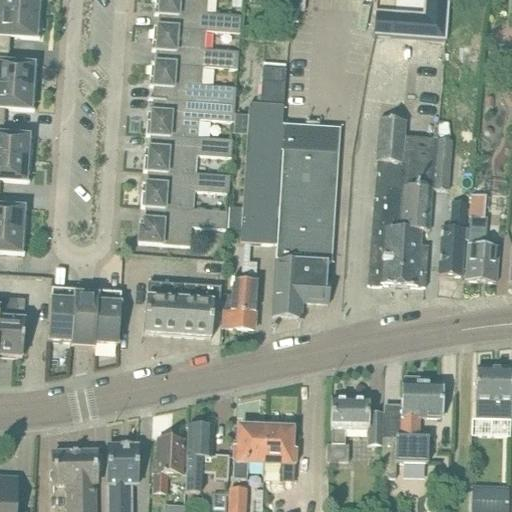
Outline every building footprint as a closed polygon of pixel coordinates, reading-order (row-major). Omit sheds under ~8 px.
[(0,0),(0,14),(41,17),(42,3),(38,3),(38,0),(0,0)] [(157,29),(205,32),(239,34),(241,18),(206,15),(207,0),(155,0),(155,8),(159,8),(158,15),(154,15),(154,16),(158,17),(157,29)] [(376,16),(374,38),(444,43),(447,0),(423,0),(422,20),(376,16)] [(0,50),(9,51),(10,39),(39,41),(39,39),(35,39),(36,32),(40,32),(41,17),(0,14),(0,50)] [(205,32),(157,29),(153,28),(152,43),(156,44),(156,51),(151,51),(151,52),(156,53),(155,64),(202,67),(237,70),(238,53),(203,51),(205,32)] [(0,50),(0,86),(36,89),(37,75),(33,75),(33,67),(37,68),(37,66),(8,64),(9,51),(0,50)] [(148,100),(148,101),(234,107),(235,90),(201,88),(202,67),(155,64),(151,64),(149,79),(154,80),(153,87),(149,87),(149,88),(153,88),(152,100),(148,100)] [(274,247),(281,152),(282,126),(286,71),(262,69),(259,106),(250,105),(249,117),(236,116),(235,136),(247,137),(243,211),(230,209),(228,233),(241,234),(240,245),(243,245),(240,283),(255,284),(256,264),(248,263),(249,246),(274,247)] [(35,104),(36,89),(0,86),(0,122),(4,123),(5,110),(34,113),(34,111),(30,111),(31,104),(35,104)] [(233,123),(234,107),(148,101),(152,102),(151,114),(147,113),(147,115),(151,115),(151,122),(146,122),(145,137),(150,138),(197,141),(198,121),(233,123)] [(428,232),(431,191),(435,140),(403,137),(404,123),(378,121),(375,163),(376,164),(367,288),(381,289),(381,287),(424,290),(427,248),(419,247),(420,232),(428,232)] [(3,136),(4,123),(0,122),(0,158),(31,161),(32,147),(28,146),(28,139),(32,139),(32,138),(3,136)] [(339,129),(282,126),(281,152),(282,152),(273,298),(272,318),(300,320),(301,304),(328,305),(330,281),(326,281),(327,264),(331,264),(332,251),(338,155),(339,129)] [(143,173),(147,173),(194,177),(195,158),(230,160),(231,144),(197,141),(150,138),(149,150),(144,149),(144,151),(149,151),(148,158),(144,158),(143,173)] [(435,140),(431,191),(448,193),(452,141),(435,140)] [(0,158),(0,182),(29,184),(29,183),(25,183),(26,175),(30,176),(31,161),(0,158)] [(229,179),(194,177),(147,173),(146,185),(142,185),(142,187),(146,187),(145,194),(141,194),(140,209),(145,209),(191,213),(193,193),(228,196),(229,179)] [(484,220),(485,208),(486,197),(472,196),(469,219),(484,220)] [(464,233),(467,211),(468,207),(451,204),(448,228),(441,228),(439,257),(438,277),(461,278),(462,258),(464,233)] [(0,208),(0,231),(26,233),(27,218),(23,218),(23,211),(27,211),(27,210),(0,208)] [(226,215),(191,213),(145,209),(144,221),(139,221),(139,222),(143,223),(143,230),(139,230),(138,245),(189,249),(190,229),(225,232),(226,215)] [(26,233),(0,231),(0,254),(24,256),(24,255),(20,255),(21,247),(25,247),(26,233)] [(495,285),(497,265),(498,248),(467,245),(464,282),(495,285)] [(255,284),(240,283),(233,283),(233,285),(228,284),(227,291),(232,291),(232,298),(223,297),(222,312),(230,313),(229,331),(253,332),(257,284),(255,284)] [(158,337),(177,338),(181,286),(148,284),(147,297),(146,297),(143,336),(147,336),(148,332),(158,333),(158,337)] [(221,289),(181,286),(177,338),(210,340),(213,304),(219,305),(221,289)] [(52,291),(48,342),(72,344),(74,315),(63,315),(64,303),(75,303),(76,292),(52,291)] [(106,305),(95,305),(96,293),(85,293),(76,292),(75,303),(64,303),(63,315),(74,315),(72,344),(83,344),(93,345),(94,316),(105,317),(106,305)] [(94,316),(93,345),(116,346),(119,295),(96,293),(95,305),(106,305),(105,317),(94,316)] [(0,358),(21,360),(24,322),(22,322),(24,303),(0,301),(0,358)] [(475,389),(475,402),(475,421),(510,422),(511,403),(511,390),(511,370),(476,369),(475,389)] [(383,415),(382,415),(381,447),(382,447),(381,481),(395,481),(396,465),(427,465),(428,441),(418,440),(418,420),(440,421),(441,405),(441,385),(423,385),(423,380),(418,380),(418,384),(414,384),(414,380),(404,380),(404,384),(402,384),(401,409),(383,408),(383,415)] [(367,447),(381,447),(382,415),(367,415),(368,400),(331,400),(331,430),(332,431),(332,447),(325,446),(325,462),(346,463),(347,447),(344,447),(344,437),(344,432),(367,432),(367,447)] [(211,461),(211,448),(212,428),(188,427),(185,495),(198,495),(200,461),(211,461)] [(248,464),(264,465),(265,430),(239,429),(238,449),(233,449),(232,463),(235,463),(234,481),(247,482),(248,464)] [(291,431),(265,430),(264,465),(281,465),(280,483),(294,483),(294,467),(295,452),(290,452),(291,431)] [(181,478),(182,461),(183,442),(157,440),(156,463),(152,462),(151,476),(154,476),(152,496),(165,496),(166,477),(181,478)] [(107,447),(107,511),(130,511),(131,486),(137,487),(137,485),(134,485),(136,448),(136,446),(107,447)] [(96,486),(95,473),(95,453),(52,454),(53,487),(68,487),(68,511),(94,511),(94,487),(96,486)] [(0,511),(13,511),(16,482),(0,480),(0,511)] [(507,511),(508,489),(472,487),(471,511),(507,511)] [(245,511),(246,490),(228,490),(227,511),(245,511)]
